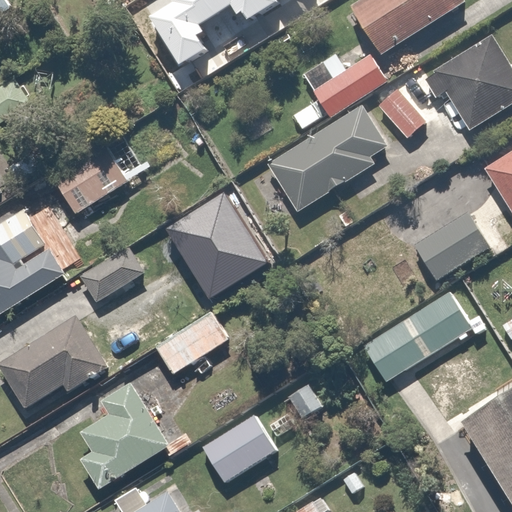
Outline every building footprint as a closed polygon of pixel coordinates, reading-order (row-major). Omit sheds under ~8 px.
[(451,0),(383,0),(349,23),(379,68),(461,13),(451,0)] [(0,5),(0,33),(12,26),(0,5)] [(511,92),(490,51),(409,95),(422,118),(434,112),(455,150),(511,119),(511,92)] [(370,67),(307,103),(323,132),(387,96),(370,67)] [(11,88),(0,96),(0,132),(29,111),(11,88)] [(396,102),(371,122),(394,151),(419,131),(396,102)] [(304,118),(282,131),(291,145),(312,132),(304,118)] [(357,123),(261,178),(289,226),(367,180),(359,167),(377,157),(357,123)] [(101,157),(50,192),(75,229),(126,193),(101,157)] [(511,165),(481,185),(511,232),(511,165)] [(0,318),(68,277),(55,255),(30,270),(28,266),(52,251),(30,216),(0,234),(0,318)] [(465,225),(411,259),(432,292),(486,257),(465,225)] [(129,259),(77,289),(106,337),(158,306),(129,259)] [(441,303),(356,366),(382,400),(466,338),(441,303)] [(511,341),(511,318),(500,326),(511,342),(511,341)] [(210,325),(153,362),(168,385),(225,347),(210,325)] [(77,330),(0,377),(0,397),(18,426),(72,393),(78,402),(109,382),(77,330)] [(83,474),(97,499),(173,458),(138,387),(96,408),(110,433),(84,446),(96,468),(83,474)] [(313,421),(300,399),(280,412),(293,434),(313,421)] [(511,404),(473,429),(511,487),(511,404)] [(198,463),(218,497),(268,466),(248,433),(198,463)]
